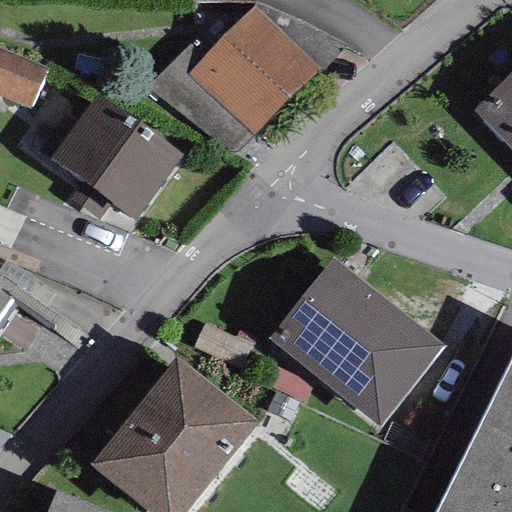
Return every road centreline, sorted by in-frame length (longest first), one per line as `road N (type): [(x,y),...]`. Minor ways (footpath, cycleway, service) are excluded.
road 1 (residential): [(0,489),(267,182)]
road 2 (residential): [(267,182),(476,0)]
road 3 (unknown): [(506,270),(387,511)]
road 4 (residential): [(511,272),(335,217),(267,182)]
